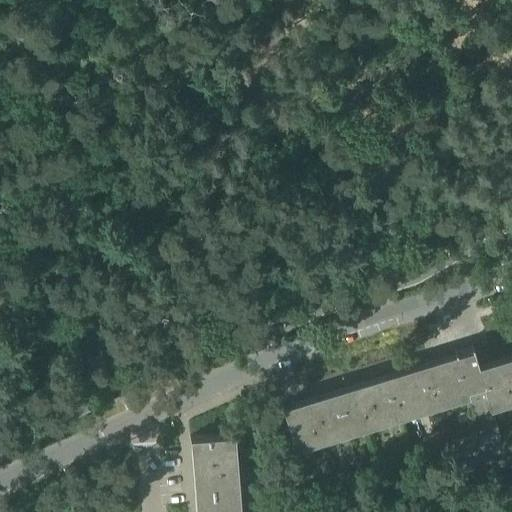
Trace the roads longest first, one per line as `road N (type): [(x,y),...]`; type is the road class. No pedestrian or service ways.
road 1 (residential): [(511,274),(272,359),(139,421)]
road 2 (residential): [(139,421),(0,481)]
